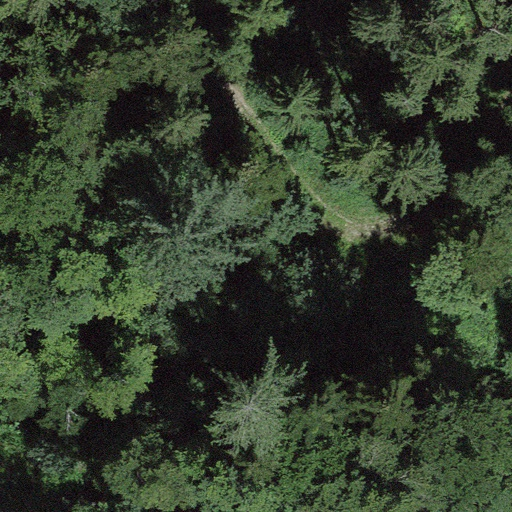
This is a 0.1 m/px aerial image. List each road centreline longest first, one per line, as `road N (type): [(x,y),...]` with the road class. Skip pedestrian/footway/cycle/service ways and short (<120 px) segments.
road 1 (track): [(140,0),(376,258),(426,167),(511,61)]
road 2 (track): [(0,308),(20,300),(40,0)]
road 3 (track): [(376,258),(343,369),(338,511)]
